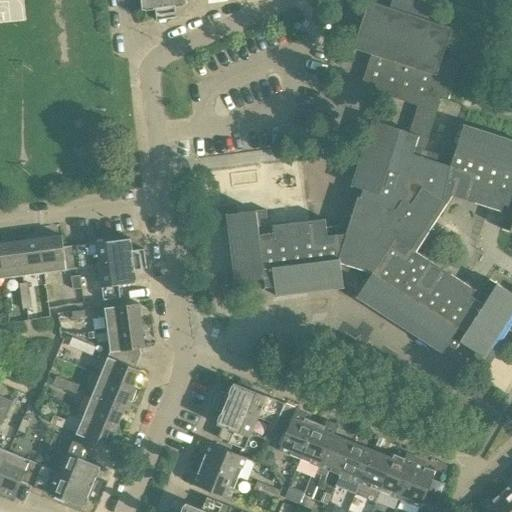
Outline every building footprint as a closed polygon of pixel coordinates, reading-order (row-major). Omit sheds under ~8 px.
[(139,0),(141,11),(153,9),(155,21),(175,19),(173,6),(186,5),(184,0),(139,0)] [(435,6),(417,0),(391,0),(389,8),(368,1),(353,49),(371,54),(360,88),(417,106),(409,133),(372,121),(351,186),(360,188),(349,225),(326,227),(325,219),(286,224),(268,226),(266,210),(227,214),(235,282),(264,279),(266,297),(343,288),(340,270),(368,279),(356,296),(450,358),(460,341),(485,357),(511,314),(511,293),(489,278),(480,292),(416,251),(452,195),(506,213),(501,228),(511,231),(511,140),(464,124),(450,165),(422,156),(440,98),(447,100),(459,63),(441,57),(451,28),(430,21),(435,6)] [(62,236),(38,239),(43,274),(80,269),(77,246),(64,247),(62,236)] [(131,238),(87,244),(90,267),(98,266),(103,300),(121,298),(119,285),(137,283),(135,270),(146,269),(144,249),(132,251),(131,238)] [(43,274),(38,239),(18,242),(22,276),(43,274)] [(22,276),(18,242),(0,243),(0,265),(2,279),(22,276)] [(87,244),(77,246),(80,269),(90,267),(87,244)] [(73,290),(81,289),(80,276),(71,277),(73,290)] [(19,283),(21,296),(30,295),(28,282),(19,283)] [(220,284),(208,286),(210,303),(223,301),(220,284)] [(31,308),(30,295),(21,296),(23,309),(31,308)] [(104,308),(107,330),(142,326),(139,303),(104,308)] [(84,310),(72,312),(73,321),(85,320),(84,310)] [(145,348),(142,326),(107,330),(109,352),(108,357),(135,368),(141,354),(140,348),(145,348)] [(80,351),(83,342),(72,337),(68,346),(80,351)] [(95,347),(83,342),(80,351),(92,356),(95,347)] [(140,370),(135,368),(108,357),(100,375),(132,388),(140,370)] [(137,390),(132,388),(100,375),(91,396),(124,409),(128,411),(137,390)] [(479,397),(488,383),(489,383),(478,375),(468,390),(479,397)] [(64,389),(67,381),(56,376),(53,384),(64,389)] [(79,386),(67,381),(64,389),(76,394),(79,386)] [(283,403),(234,383),(229,394),(218,390),(210,408),(221,413),(217,424),(222,426),(233,430),(228,442),(228,443),(243,450),(257,417),(275,424),(283,403)] [(0,410),(6,413),(11,401),(0,395),(0,410)] [(124,409),(91,396),(84,415),(116,428),(124,409)] [(299,458),(314,421),(295,414),(297,409),(283,403),(275,424),(268,441),(280,446),(278,450),(299,458)] [(50,424),(62,428),(66,420),(54,415),(50,424)] [(116,428),(84,415),(76,434),(108,447),(116,428)] [(23,418),(18,430),(26,434),(31,422),(23,418)] [(332,434),(333,434),(337,425),(326,420),(324,425),(314,421),(299,458),(319,466),(332,434)] [(233,430),(222,426),(217,437),(228,442),(233,430)] [(352,442),(333,434),(332,434),(319,466),(339,475),(352,442)] [(60,473),(42,465),(33,487),(83,508),(88,496),(99,501),(107,482),(96,477),(101,466),(84,459),(89,448),(73,441),(60,473)] [(210,442),(201,464),(237,479),(246,457),(210,442)] [(356,490),(359,483),(372,451),(352,442),(339,475),(335,486),(351,492),(353,488),(356,490)] [(0,474),(9,452),(0,448),(0,474)] [(393,459),(392,458),(372,451),(359,483),(379,491),(393,459)] [(33,487),(42,465),(9,452),(0,474),(0,491),(15,498),(22,482),(33,487)] [(398,499),(413,462),(394,454),(392,458),(393,459),(379,491),(398,499)] [(435,471),(413,462),(398,499),(420,508),(422,503),(434,508),(444,484),(432,479),(435,471)] [(229,499),(237,479),(201,464),(192,484),(229,499)] [(313,472),(308,483),(316,487),(321,475),(313,472)] [(265,494),(269,486),(257,481),(254,489),(265,494)] [(511,482),(500,493),(511,507),(511,482)] [(311,498),(316,487),(308,483),(304,495),(306,496),(311,498)] [(281,491),(269,486),(265,494),(277,499),(281,491)] [(511,511),(511,507),(500,493),(483,508),(486,511),(511,511)] [(219,511),(223,504),(206,497),(201,509),(186,502),(181,511),(175,511),(170,510),(168,511),(219,511)]
